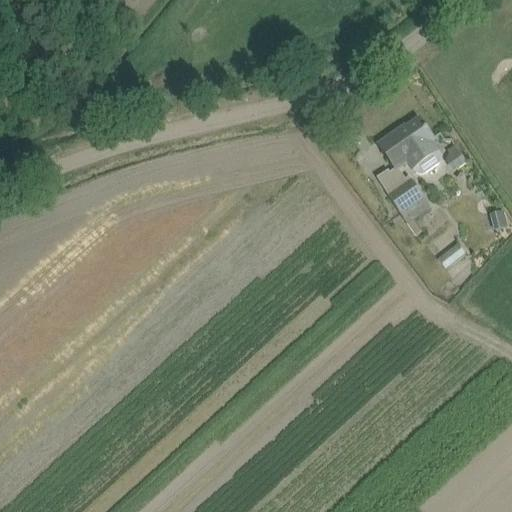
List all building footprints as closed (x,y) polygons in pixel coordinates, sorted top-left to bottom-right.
[(395,171),(407,163),(416,175),(420,177),(426,177),(440,166),(442,163),(442,157),(433,145),(435,143),(419,120),(399,134),(398,132),(378,147),(395,171)] [(455,148),(448,152),(460,170),(467,165),(455,148)] [(413,183),(390,200),(403,218),(408,226),(432,209),(426,201),(413,183)] [(505,212),(491,216),(495,231),(509,228),(505,212)] [(455,277),(475,262),(464,249),(445,263),(455,277)]
